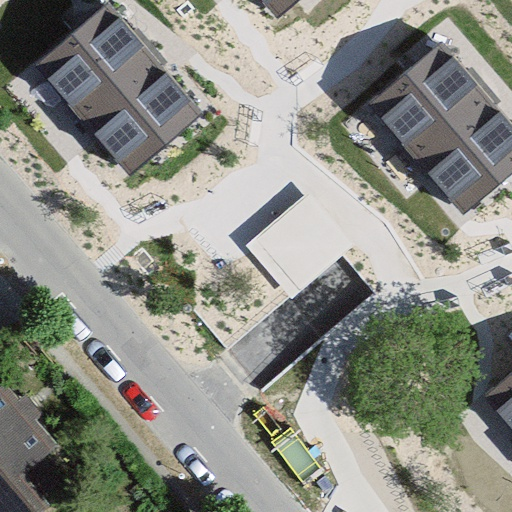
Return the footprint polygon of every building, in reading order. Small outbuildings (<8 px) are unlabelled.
[(300,0),(260,0),(278,19),(300,0)] [(202,116),(109,8),(39,67),(132,175),(202,116)] [(511,175),(511,129),(442,48),(372,107),(465,215),(511,175)] [(297,298),(359,244),(312,190),(249,244),(297,298)] [(199,284),(234,333),(268,309),(233,260),(199,284)] [(0,511),(38,511),(57,500),(31,468),(58,436),(0,363),(0,511)] [(511,375),(486,398),(511,427),(511,375)] [(37,469),(67,499),(92,475),(62,445),(37,469)]
